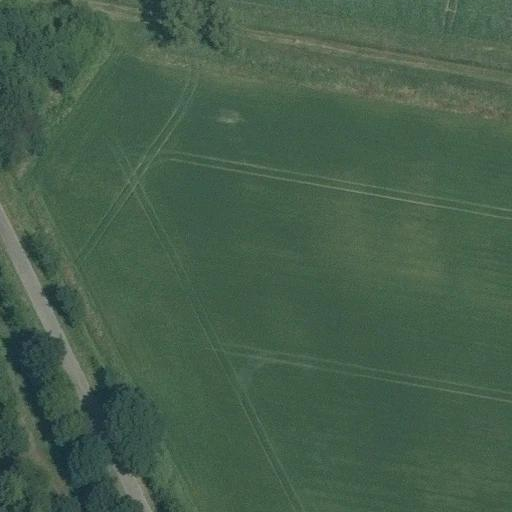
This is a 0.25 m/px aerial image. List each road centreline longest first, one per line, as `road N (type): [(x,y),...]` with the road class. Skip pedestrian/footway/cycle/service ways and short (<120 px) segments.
road 1 (track): [(511,73),(77,0)]
road 2 (unclassified): [(0,230),(137,511)]
road 3 (track): [(0,370),(63,511)]
